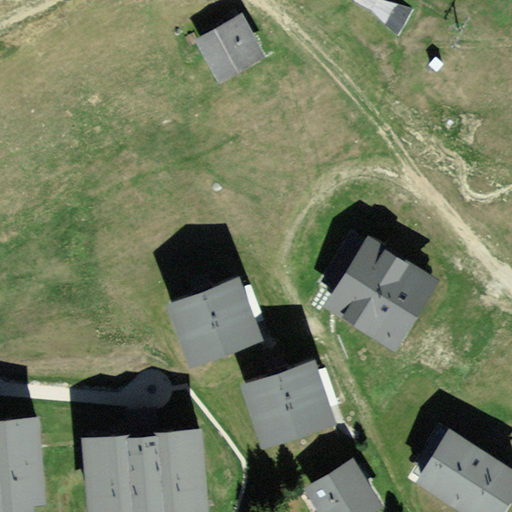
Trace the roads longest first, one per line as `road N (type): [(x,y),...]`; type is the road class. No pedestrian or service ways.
road 1 (track): [(511,291),(432,214),(388,136),(354,44),(269,0)]
road 2 (residential): [(0,386),(130,396)]
